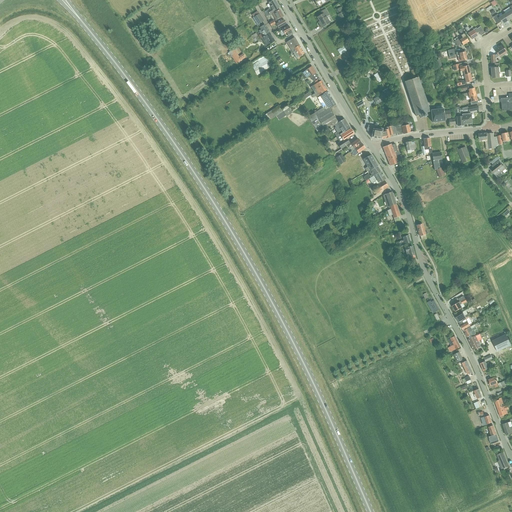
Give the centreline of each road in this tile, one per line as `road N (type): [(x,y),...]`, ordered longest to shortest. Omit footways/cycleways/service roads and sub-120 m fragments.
road 1 (primary): [(370,511),(295,345),(220,212),(69,5)]
road 2 (tertiary): [(372,148),(404,203),(424,271),(478,371),(511,460)]
road 3 (tertiary): [(372,148),(282,0)]
